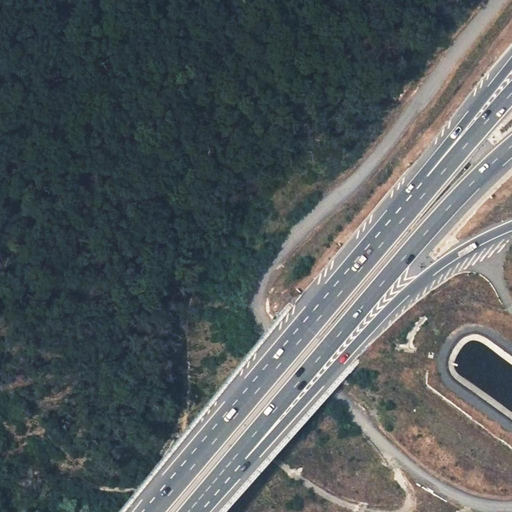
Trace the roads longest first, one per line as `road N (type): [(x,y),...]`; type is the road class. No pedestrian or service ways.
road 1 (track): [(498,0),(361,176),(277,249),(256,295),(266,326),(427,480),(459,496),(511,503)]
road 2 (motorway): [(218,481),(427,232),(511,145)]
road 3 (motorway): [(218,481),(425,276),(511,225)]
road 4 (motorway): [(308,331),(155,511)]
road 5 (motorway): [(511,69),(400,222)]
road 6 (motorway): [(511,92),(400,222)]
road 7 (motorway): [(400,222),(308,331)]
